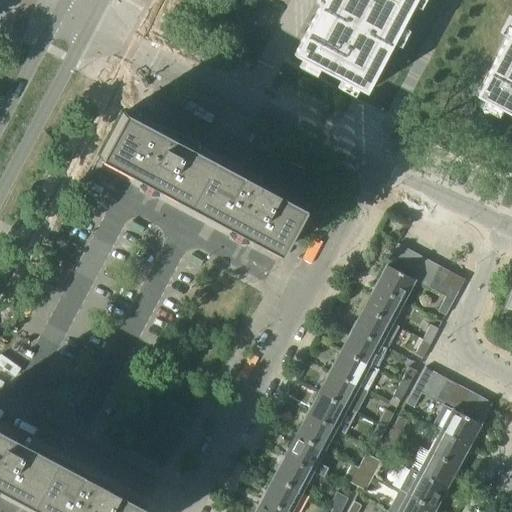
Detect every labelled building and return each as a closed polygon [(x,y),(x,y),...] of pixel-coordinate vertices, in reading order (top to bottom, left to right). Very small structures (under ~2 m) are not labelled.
[(218,0),(202,33),(232,48),(256,0),(218,0)] [(322,0),(293,55),(365,94),(414,0),(322,0)] [(511,24),(474,97),(511,116),(511,24)] [(302,208),(153,129),(123,113),(123,114),(122,114),(99,157),(100,157),(99,159),(278,254),(279,253),(280,253),(303,210),(302,210),(302,208)] [(396,245),(385,266),(396,272),(407,250),(396,245)] [(418,256),(407,250),(396,272),(407,277),(418,256)] [(407,277),(414,281),(418,283),(429,262),(418,256),(407,277)] [(429,262),(418,283),(429,289),(434,279),(440,268),(429,262)] [(377,279),(373,287),(403,302),(414,281),(407,277),(396,272),(385,266),(384,267),(385,267),(378,280),(377,279)] [(463,280),(440,268),(434,279),(457,291),(463,280)] [(429,289),(444,297),(452,302),(457,291),(434,279),(429,289)] [(504,306),(511,309),(511,279),(502,306),(504,307),(504,306)] [(369,296),(362,309),(391,325),(398,312),(408,317),(414,308),(403,302),(373,287),(368,295),(369,296)] [(452,302),(444,297),(436,312),(444,316),(452,302)] [(354,322),(350,329),(380,345),(391,325),(362,309),(355,322),(354,322)] [(429,326),(422,341),(429,345),(437,330),(429,326)] [(347,338),(340,351),(369,366),(380,345),(350,329),(346,338),(347,338)] [(429,345),(422,341),(414,355),(422,359),(429,345)] [(327,372),(357,388),(366,393),(377,371),(369,366),(340,351),(333,364),(332,364),(327,372)] [(407,368),(399,382),(407,386),(415,372),(407,368)] [(421,393),(425,396),(436,374),(424,368),(413,389),(421,393)] [(324,380),(317,394),(346,409),(357,388),(327,372),(323,380),(324,380)] [(425,396),(436,401),(447,380),(436,374),(425,396)] [(436,401),(446,407),(457,386),(447,380),(436,401)] [(407,386),(399,382),(392,397),(399,401),(407,386)] [(446,407),(451,409),(457,413),(468,391),(457,386),(446,407)] [(405,404),(413,408),(421,393),(413,389),(405,404)] [(468,391),(457,413),(467,418),(479,397),(468,391)] [(309,407),(305,415),(334,431),(343,435),(348,426),(339,422),(346,409),(317,394),(310,407),(309,407)] [(467,418),(480,425),(491,404),(479,397),(467,418)] [(451,409),(439,432),(468,448),(473,439),(472,439),(479,426),(480,425),(467,418),(457,413),(451,409)] [(384,411),(377,425),(384,429),(392,415),(384,411)] [(302,423),(295,436),(323,452),(334,431),(305,415),(301,422),(302,423)] [(397,417),(389,432),(397,436),(405,421),(397,417)] [(384,429),(377,425),(369,440),(377,444),(384,429)] [(0,488),(45,511),(141,511),(144,508),(143,508),(144,506),(0,429),(0,488)] [(397,436),(389,432),(382,447),(390,451),(397,436)] [(439,432),(427,453),(456,469),(463,454),(465,455),(468,448),(439,432)] [(287,449),(282,457),(312,473),(323,479),(327,470),(317,464),(323,452),(295,436),(288,449),(287,449)] [(427,453),(416,475),(446,491),(451,482),(449,481),(456,469),(427,453)] [(365,455),(357,469),(364,473),(372,459),(365,455)] [(279,465),(272,478),(301,494),(312,473),(282,457),(278,465),(279,465)] [(372,459),(364,473),(372,477),(380,463),(372,459)] [(342,480),(357,488),(364,473),(357,469),(357,470),(350,466),(342,480)] [(364,473),(357,488),(364,492),(372,477),(364,473)] [(416,475),(405,496),(433,511),(441,497),(442,498),(446,491),(416,475)] [(264,491),(260,499),(284,511),(291,511),(301,494),(272,478),(265,492),(264,491)] [(387,511),(433,511),(405,496),(398,492),(387,511)] [(332,510),(331,510),(335,511),(340,511),(347,500),(335,493),(328,508),(332,510)] [(257,508),(254,511),(284,511),(260,499),(256,507),(257,508)] [(352,502),(347,511),(357,511),(360,506),(352,502)]
